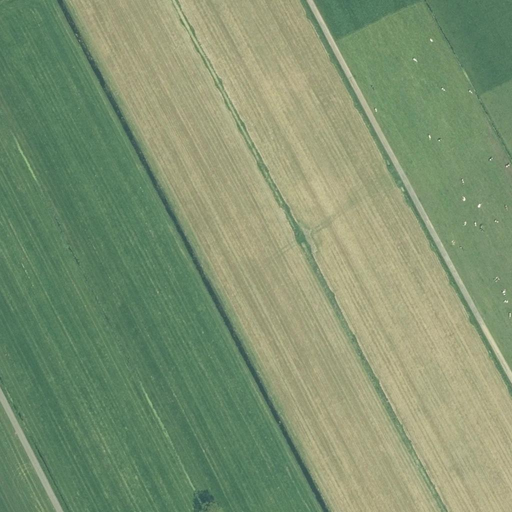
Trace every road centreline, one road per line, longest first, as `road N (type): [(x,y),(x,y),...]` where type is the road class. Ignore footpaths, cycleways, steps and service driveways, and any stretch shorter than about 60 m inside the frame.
road 1 (track): [(309,0),(511,377)]
road 2 (track): [(59,511),(0,393)]
